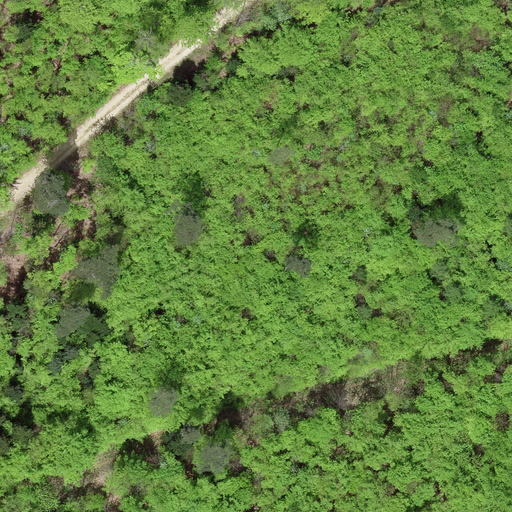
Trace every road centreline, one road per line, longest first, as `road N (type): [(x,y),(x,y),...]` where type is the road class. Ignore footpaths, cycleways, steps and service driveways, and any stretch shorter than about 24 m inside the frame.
road 1 (track): [(511,342),(324,386),(0,496)]
road 2 (track): [(242,0),(0,207)]
road 3 (track): [(393,0),(184,48)]
